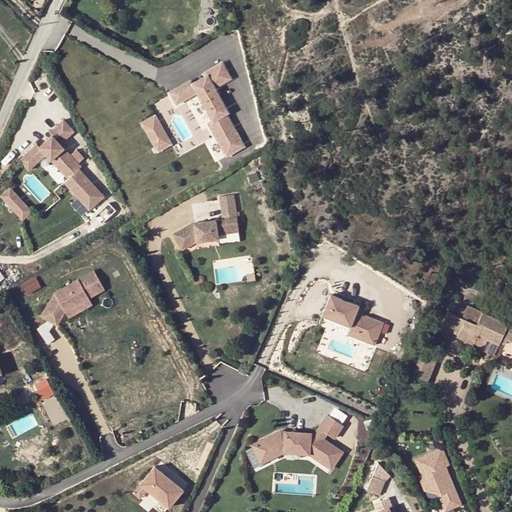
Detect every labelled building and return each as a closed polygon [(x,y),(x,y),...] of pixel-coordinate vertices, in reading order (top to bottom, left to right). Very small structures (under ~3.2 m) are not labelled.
[(225,157),(245,147),(217,87),(233,79),(225,62),(168,89),(175,104),(196,94),(225,157)] [(140,121),(156,151),(172,143),(156,112),(140,121)] [(82,214),(105,196),(79,163),(86,158),(78,148),(72,152),(64,141),(76,131),(67,120),(18,157),(28,170),(48,155),(67,180),(64,182),(78,199),(73,202),(82,214)] [(0,197),(22,220),(33,209),(10,185),(0,194),(0,197)] [(234,194),(220,196),(223,219),(190,224),(173,233),(181,249),(196,242),(219,238),(219,234),(240,231),(234,194)] [(220,244),(219,238),(196,242),(198,247),(220,244)] [(94,270),(55,293),(66,312),(105,289),(94,270)] [(499,343),(508,324),(486,315),(483,322),(479,320),(482,313),(466,306),(465,309),(455,305),(450,317),(463,323),(457,335),(475,343),(478,335),(485,339),(485,337),(499,343)] [(354,310),(347,334),(377,343),(380,331),(388,334),(391,322),(354,310)] [(52,337),(43,324),(38,327),(47,340),(52,337)] [(511,326),(508,324),(499,343),(498,345),(498,347),(503,349),(505,345),(511,348),(511,351),(511,326)] [(498,345),(499,343),(485,337),(485,339),(498,345)] [(419,357),(409,380),(422,386),(433,363),(419,357)] [(35,384),(42,398),(54,392),(47,377),(35,384)] [(511,405),(501,400),(497,407),(511,413),(511,405)] [(246,450),(253,465),(255,465),(286,452),(304,452),(328,466),(331,472),(339,458),(342,459),(349,447),(342,447),(325,437),(336,437),(341,429),(341,438),(356,413),(340,404),(340,421),(328,414),(324,415),(316,429),(279,429),(251,441),(246,450)] [(443,446),(413,456),(427,498),(437,495),(443,511),(463,505),(443,446)] [(153,462),(130,489),(139,497),(147,488),(167,505),(182,487),(153,462)] [(371,481),(365,495),(378,500),(383,486),(371,481)]
